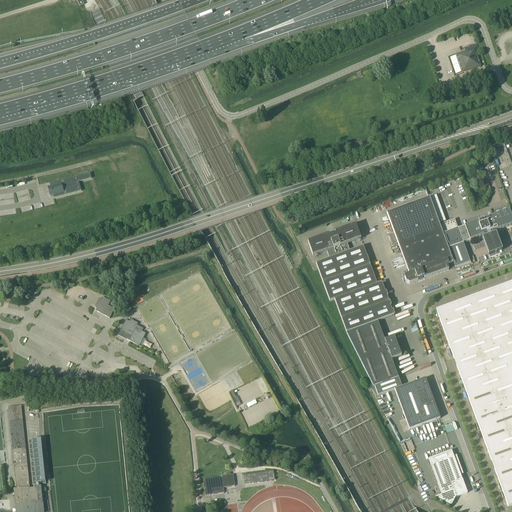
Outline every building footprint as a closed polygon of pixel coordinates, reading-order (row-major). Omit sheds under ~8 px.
[(80,0),(83,5),(94,27),(103,44),(107,52),(126,88),(129,94),(131,99),(132,101),(130,102),(135,112),(135,111),(131,102),(133,101),(133,102),(133,103),(137,110),(155,144),(165,165),(186,204),(192,216),(200,230),(206,241),(220,266),(233,289),(252,323),(290,388),(308,419),(329,456),(351,496),(360,511),(352,496),(330,456),(309,419),(291,388),(253,323),(233,289),(220,266),(206,241),(186,204),(166,164),(138,110),(134,103),(137,101),(141,99),(143,98),(175,160),(193,194),(215,236),(224,252),(225,252),(216,236),(211,226),(203,212),(194,194),(175,159),(144,97),(142,94),(140,91),(119,49),(118,47),(108,27),(105,23),(104,21),(98,8),(95,3),(93,0),(80,0)] [(457,55),(450,58),(455,74),(463,72),(475,68),(474,66),(477,65),(479,66),(475,54),(480,53),(477,44),(464,48),(466,52),(457,55)] [(52,195),(53,199),(81,191),(79,182),(91,179),(90,173),(49,184),(50,188),(48,188),(50,196),(52,195)] [(437,216),(443,214),(436,195),(430,197),(437,216)] [(439,225),(437,220),(429,198),(387,213),(409,274),(405,276),(404,278),(406,283),(410,284),(418,281),(418,280),(419,279),(419,280),(420,281),(423,279),(423,278),(424,278),(424,279),(449,270),(447,266),(449,266),(449,264),(453,262),(439,225)] [(463,243),(483,236),(484,237),(482,238),(486,250),(488,255),(502,250),(500,245),(496,233),(494,233),(494,232),(511,225),(511,218),(509,210),(458,229),(463,243)] [(439,225),(453,262),(455,268),(471,263),(468,257),(463,243),(458,229),(454,219),(439,225),(437,220),(439,225)] [(347,333),(378,322),(378,321),(394,316),(382,282),(377,284),(363,246),(350,251),(347,244),(361,239),(359,235),(360,235),(358,231),(355,225),(335,232),(335,234),(332,235),(332,234),(330,234),(308,242),(310,249),(312,252),(313,256),(327,251),(330,259),(316,264),(318,269),(330,302),(335,300),(347,333)] [(511,282),(500,287),(500,286),(499,287),(484,293),(484,292),(483,292),(483,293),(468,298),(468,299),(452,304),(436,310),(439,319),(439,320),(440,320),(443,329),(442,329),(442,330),(443,329),(446,338),(446,339),(450,348),(449,348),(450,348),(453,357),(453,358),(453,357),(457,366),(456,367),(457,367),(460,376),(459,376),(460,376),(463,385),(463,386),(464,385),(467,394),(466,394),(466,395),(467,395),(470,404),(474,413),(473,413),(473,414),(474,414),(477,422),(477,423),(481,432),(480,432),(481,432),(484,441),(483,441),(484,442),(484,441),(487,450),(487,451),(488,451),(491,459),(490,460),(491,460),(494,469),(494,470),(494,469),(498,478),(497,479),(498,479),(501,488),(500,488),(501,488),(505,497),(504,497),(504,498),(505,498),(508,507),(511,505),(511,282)] [(99,299),(96,306),(95,307),(96,308),(97,309),(96,311),(109,319),(114,309),(108,306),(111,302),(103,298),(102,300),(99,299)] [(118,336),(118,335),(126,339),(125,340),(126,340),(126,339),(139,346),(146,334),(142,332),(143,329),(137,326),(138,324),(130,320),(129,322),(126,320),(118,336)] [(375,387),(398,378),(391,359),(401,356),(400,352),(401,352),(400,348),(398,348),(394,337),(385,340),(378,322),(347,333),(373,387),(374,387),(375,387)] [(375,387),(378,396),(394,390),(409,430),(440,418),(429,389),(425,379),(402,388),(398,378),(375,387)] [(230,393),(237,407),(241,405),(237,397),(236,397),(233,392),(230,393)] [(14,462),(13,462),(13,464),(14,464),(17,489),(13,489),(15,506),(15,511),(44,511),(42,486),(33,487),(34,489),(30,490),(26,449),(21,406),(8,407),(12,446),(11,446),(12,447),(14,462)] [(36,440),(35,440),(29,441),(33,484),(37,484),(43,483),(45,483),(43,463),(39,463),(39,461),(43,460),(41,440),(39,440),(36,440)] [(451,451),(428,459),(441,495),(435,497),(435,498),(451,507),(451,506),(456,497),(467,493),(462,480),(451,451)] [(273,471),(243,476),(245,485),(275,480),(273,471)] [(231,475),(230,473),(226,474),(226,476),(203,479),(205,496),(224,493),(223,488),(235,486),(233,475),(231,475)]
